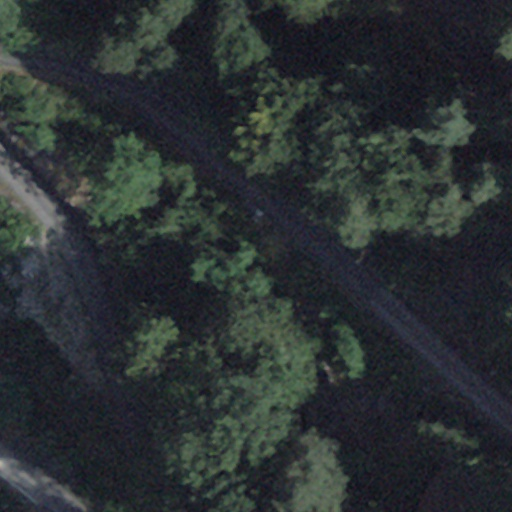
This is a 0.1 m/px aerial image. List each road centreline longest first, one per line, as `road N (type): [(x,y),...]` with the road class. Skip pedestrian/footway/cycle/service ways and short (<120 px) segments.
road 1 (unclassified): [(0,49),(70,61),(133,89),(511,419)]
road 2 (unclassified): [(185,511),(137,436),(79,256),(0,159)]
